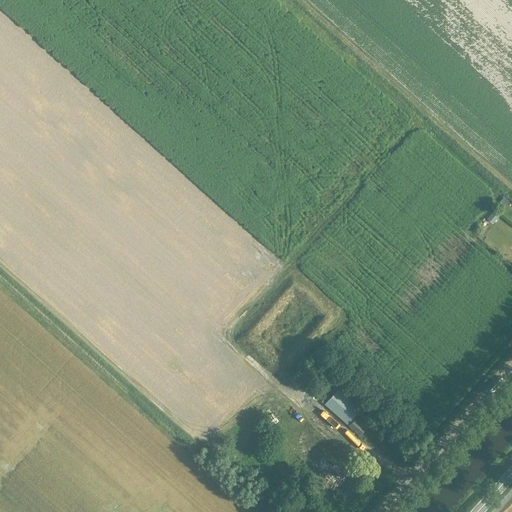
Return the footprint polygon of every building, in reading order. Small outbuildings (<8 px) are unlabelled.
[(489,217),(494,221),(499,216),(494,211),(489,217)] [(497,240),(501,234),(487,225),(483,230),(497,240)] [(254,341),(283,368),(330,316),(314,302),(311,305),(297,305),(301,308),(298,310),(298,311),(298,318),(303,322),(300,323),(303,326),(303,332),(299,334),(287,347),(279,347),(277,341),(267,341),(263,346),(259,339),(263,338),(257,338),(256,339),(251,335),(254,341)] [(347,425),(348,424),(350,426),(349,426),(360,436),(366,429),(355,419),(354,421),(352,420),(360,410),(338,390),(325,405),(347,425)] [(337,488),(337,487),(340,487),(343,484),(343,481),(347,476),(331,461),(339,452),(332,445),(339,438),(316,417),(284,453),(315,480),(320,474),(329,481),(325,486),(331,492),(336,487),(337,488)] [(279,486),(287,478),(279,472),(272,480),(279,486)]
